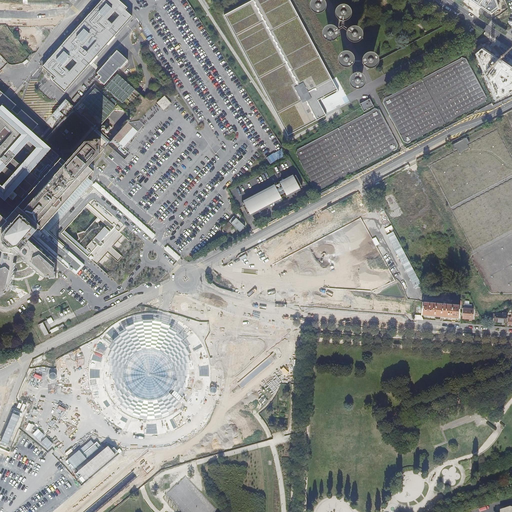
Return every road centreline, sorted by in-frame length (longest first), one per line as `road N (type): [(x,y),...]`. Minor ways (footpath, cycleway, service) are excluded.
road 1 (residential): [(511,103),(220,260),(176,273),(174,283)]
road 2 (residential): [(511,337),(298,318),(195,286)]
road 3 (residential): [(174,283),(0,372)]
